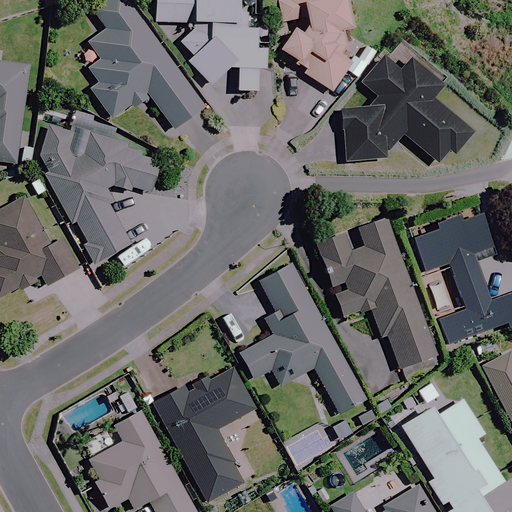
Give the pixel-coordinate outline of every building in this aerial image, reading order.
[(108,121),(127,108),(129,111),(146,99),(170,132),(201,109),(122,0),(107,0),(90,13),(103,31),(85,44),(98,61),(85,70),(96,85),(87,91),(108,121)] [(179,44),(191,59),(186,64),(206,87),(228,69),(234,70),(233,93),(254,94),(255,71),(263,72),(265,28),(252,27),(253,0),(151,0),(151,23),(193,25),(179,44)] [(284,0),(285,1),(274,4),(280,24),(300,19),(304,27),(296,36),(286,29),(275,51),(301,70),(297,74),(327,95),(333,88),(339,92),(350,77),(343,72),(351,62),(334,49),(335,35),(351,31),(343,0),(284,0)] [(0,163),(13,165),(24,67),(0,64),(0,163)] [(42,168),(38,170),(65,227),(72,224),(92,265),(128,248),(107,203),(111,201),(106,191),(110,189),(128,195),(129,191),(147,197),(157,164),(138,158),(140,152),(123,146),(124,144),(84,131),(82,137),(46,125),(35,157),(37,158),(42,168)] [(0,299),(17,291),(19,295),(41,284),(42,288),(79,270),(63,238),(47,246),(23,199),(0,210),(0,299)] [(488,259),(473,212),(408,234),(422,273),(444,266),(460,312),(436,321),(444,346),(503,326),(504,330),(511,326),(511,294),(485,303),(472,264),(488,259)] [(381,220),(355,230),(361,246),(349,251),(343,234),(312,245),(340,320),(363,311),(374,340),(383,337),(395,371),(432,357),(381,220)] [(362,401),(286,264),(254,282),(272,314),(260,320),(269,337),(235,355),(250,381),(268,372),(276,388),(309,370),(335,416),(362,401)] [(473,370),(508,436),(495,443),(503,458),(511,453),(511,361),(507,352),(473,370)] [(229,463),(230,462),(214,430),(251,411),(228,368),(185,391),(183,388),(151,405),(203,504),(240,484),(229,463)] [(480,435),(459,400),(402,434),(430,480),(425,483),(442,511),(485,511),(477,498),(500,483),(474,440),(480,435)] [(119,443),(84,461),(95,482),(91,484),(106,510),(125,499),(132,511),(146,504),(150,511),(193,511),(138,414),(110,425),(119,443)] [(431,511),(416,488),(376,511),(360,511),(350,494),(329,507),(331,511),(431,511)]
